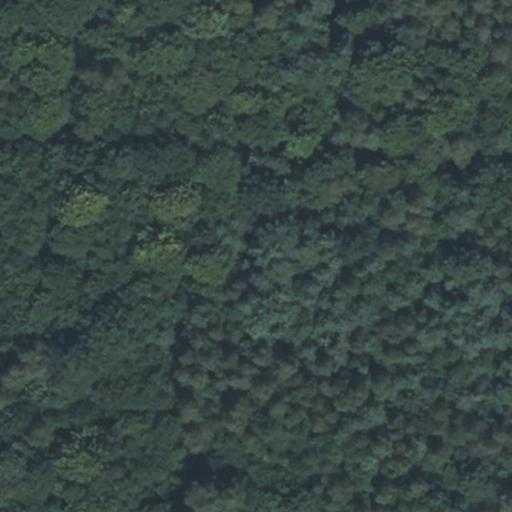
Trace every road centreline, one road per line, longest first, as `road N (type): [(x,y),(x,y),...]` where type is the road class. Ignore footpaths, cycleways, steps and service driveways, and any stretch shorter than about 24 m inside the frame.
road 1 (track): [(0,130),(511,150)]
road 2 (track): [(358,0),(350,143)]
